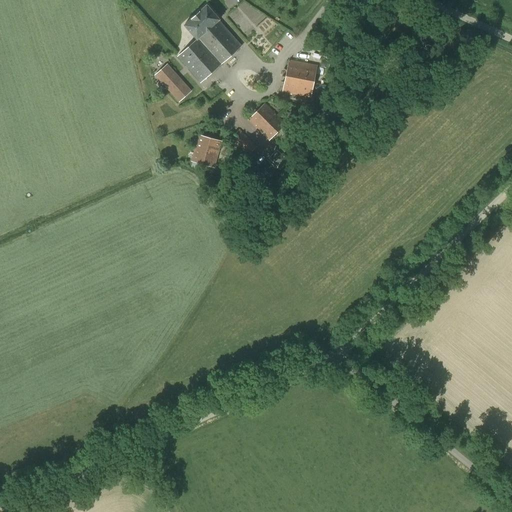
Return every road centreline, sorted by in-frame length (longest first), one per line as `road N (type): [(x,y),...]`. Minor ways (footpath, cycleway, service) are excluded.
road 1 (unclassified): [(0,509),(343,354)]
road 2 (unclassified): [(343,354),(511,181)]
road 3 (unclassified): [(511,501),(343,354)]
